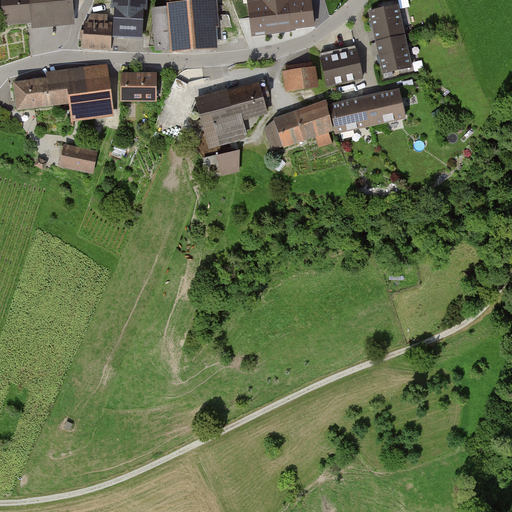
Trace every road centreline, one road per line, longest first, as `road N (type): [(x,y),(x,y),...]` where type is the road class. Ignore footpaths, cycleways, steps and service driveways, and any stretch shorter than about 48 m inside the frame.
road 1 (track): [(511,285),(482,319),(140,475),(90,494),(0,505)]
road 2 (unclassified): [(0,76),(68,57),(232,60),(323,33),(361,0)]
